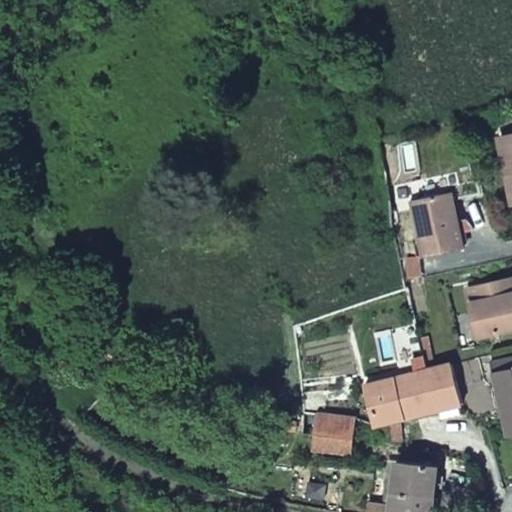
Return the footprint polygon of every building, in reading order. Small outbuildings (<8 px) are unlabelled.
[(511,131),(495,135),(509,201),(511,200),(511,131)] [(412,199),(426,257),(468,246),(453,189),(412,199)] [(420,256),(404,260),(408,278),(425,275),(420,256)] [(478,336),(511,328),(511,279),(467,290),(478,336)] [(511,430),(511,367),(511,368),(510,358),(489,362),(491,372),(493,372),(505,432),(511,430)] [(449,361),(363,384),(373,423),(374,424),(461,401),(449,361)] [(352,417),(300,409),(298,429),(311,431),(350,435),(352,417)] [(350,435),(311,431),(309,447),(349,451),(350,435)] [(396,462),(389,506),(366,505),(364,511),(430,511),(432,496),(435,466),(396,462)]
